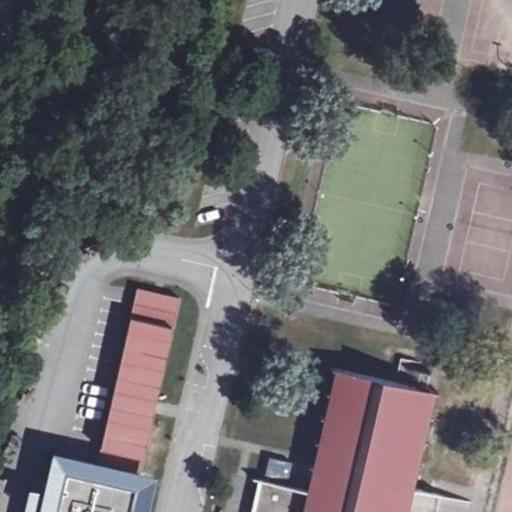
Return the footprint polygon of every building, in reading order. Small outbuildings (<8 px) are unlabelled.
[(181,293),(138,283),(99,459),(141,469),(181,293)] [(435,384),(339,363),(311,486),(305,511),(406,511),(413,483),(435,384)] [(141,509),(148,476),(61,457),(53,489),(46,487),(40,511),(56,511),(67,467),(138,483),(131,511),(147,511),(148,511),(141,509)] [(131,511),(138,483),(67,467),(56,511),(131,511)] [(305,511),(311,486),(261,475),(253,511),(305,511)] [(435,511),(441,489),(413,483),(406,511),(435,511)]
